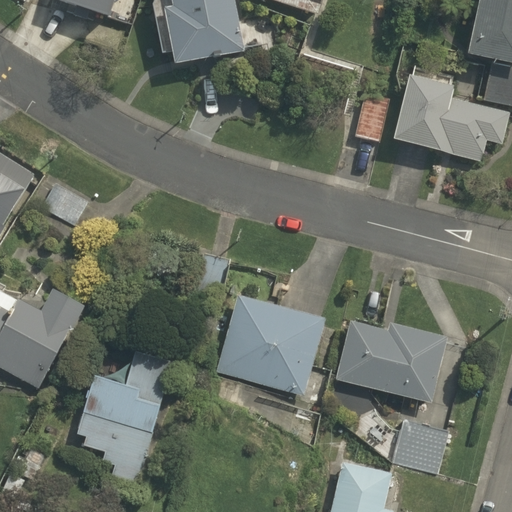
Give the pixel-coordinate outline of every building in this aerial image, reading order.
[(164,11),(175,68),(245,54),(234,0),(171,0),(173,9),(164,11)] [(263,0),(318,17),(323,0),(263,0)] [(511,0),(479,0),(468,58),(511,66),(511,0)] [(454,78),(411,68),(396,136),(484,156),(487,141),(503,144),(510,111),(450,97),(454,78)] [(511,77),(488,72),(482,97),(511,103),(511,77)] [(388,98),(364,94),(356,134),(380,139),(388,98)] [(0,244),(9,232),(3,228),(27,194),(24,192),(33,180),(0,157),(0,244)] [(90,205),(54,184),(39,209),(75,230),(90,205)] [(193,300),(218,306),(230,262),(205,256),(193,300)] [(0,369),(39,390),(82,309),(52,293),(41,313),(18,301),(11,315),(0,309),(0,369)] [(329,317),(238,294),(217,373),(308,396),(329,317)] [(351,313),(339,386),(439,403),(452,330),(351,313)] [(110,480),(136,488),(176,368),(171,366),(171,367),(134,355),(124,387),(96,378),(77,435),(86,438),(83,447),(105,454),(102,464),(114,468),(110,480)] [(42,453),(24,445),(13,473),(31,481),(42,453)] [(395,511),(404,468),(331,453),(318,511),(395,511)] [(25,481),(9,474),(0,495),(0,497),(15,504),(25,481)]
